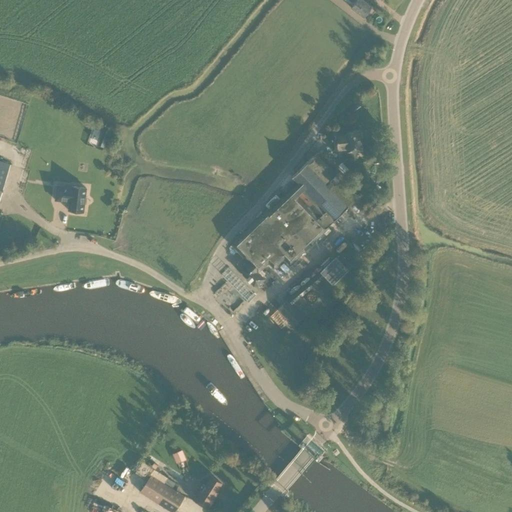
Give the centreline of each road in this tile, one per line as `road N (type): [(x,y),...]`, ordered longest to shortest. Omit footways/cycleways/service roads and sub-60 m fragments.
road 1 (unclassified): [(329,428),(274,394),(232,328),(202,300),(224,241),(348,87),(391,74)]
road 2 (tertiary): [(329,428),(376,364),(399,299),(391,74)]
